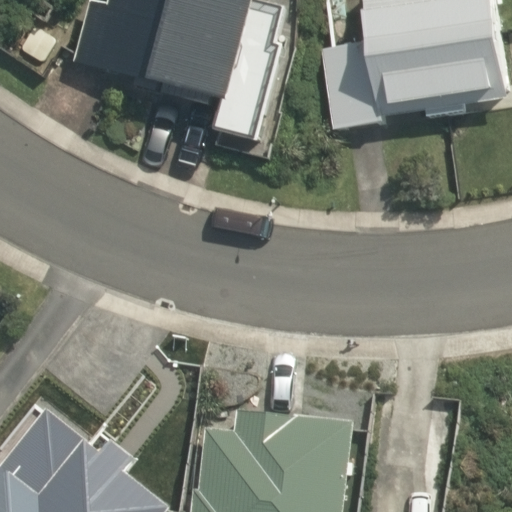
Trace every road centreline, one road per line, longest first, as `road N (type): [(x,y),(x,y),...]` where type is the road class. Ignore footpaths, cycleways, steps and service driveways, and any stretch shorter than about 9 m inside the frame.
road 1 (residential): [(511,262),(413,282),(234,271),(112,235)]
road 2 (residential): [(112,235),(0,399)]
road 3 (residential): [(112,235),(0,172)]
